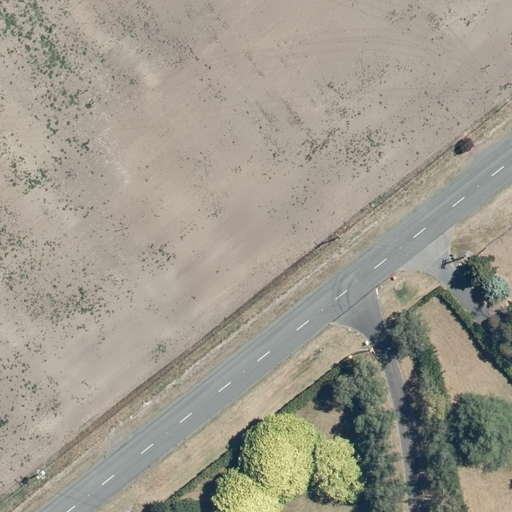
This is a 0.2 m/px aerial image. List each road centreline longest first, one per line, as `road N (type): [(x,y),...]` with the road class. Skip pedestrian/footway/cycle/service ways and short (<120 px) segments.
road 1 (tertiary): [(511,161),(68,511)]
road 2 (unknown): [(416,235),(511,345)]
